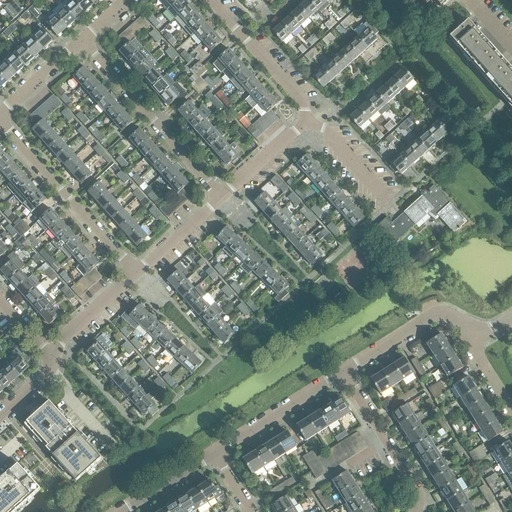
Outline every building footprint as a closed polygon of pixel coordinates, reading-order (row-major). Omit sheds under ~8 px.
[(14,0),(9,5),(18,15),(23,11),(14,0)] [(74,0),(73,0),(65,8),(76,20),(85,12),(74,0)] [(74,0),(85,12),(94,4),(90,0),(74,0)] [(158,0),(167,10),(178,0),(158,0)] [(175,19),(179,16),(190,6),(184,0),(178,0),(167,10),(175,19)] [(309,0),(307,0),(300,7),(310,18),(319,10),(309,0)] [(325,0),(309,0),(319,10),(328,2),(325,0)] [(29,10),(37,19),(42,15),(38,10),(40,7),(37,3),(29,10)] [(18,15),(9,5),(5,9),(14,19),(18,15)] [(179,16),(187,25),(198,15),(190,6),(179,16)] [(300,7),(291,15),(301,26),(310,18),(300,7)] [(332,7),(329,10),(339,21),(342,19),(332,7)] [(65,8),(56,16),(67,28),(76,20),(65,8)] [(337,13),(342,19),(346,15),(341,10),(337,13)] [(22,16),(26,21),(31,17),(27,12),(22,16)] [(148,19),(152,24),(157,20),(153,15),(148,19)] [(187,25),(195,33),(205,24),(198,15),(187,25)] [(291,15),(282,23),(292,34),(301,26),(291,15)] [(67,28),(56,16),(47,24),(58,36),(67,28)] [(142,16),(137,21),(146,30),(150,26),(142,16)] [(348,17),(344,21),(349,26),(353,22),(348,17)] [(333,18),(329,21),(333,27),(337,23),(333,18)] [(157,20),(152,24),(156,28),(161,24),(157,20)] [(137,21),(133,24),(141,34),(146,30),(137,21)] [(333,27),(329,21),(325,25),(330,30),(333,27)] [(349,26),(344,21),(340,24),(345,29),(349,26)] [(511,69),(469,21),(450,38),(511,106),(511,69)] [(292,34),(282,23),(273,32),(283,43),(292,34)] [(13,24),(8,28),(13,34),(17,30),(13,24)] [(133,24),(129,28),(137,38),(141,34),(133,24)] [(195,33),(203,42),(214,33),(205,24),(195,33)] [(33,37),(33,38),(43,50),(53,42),(42,29),(38,25),(29,33),(33,37)] [(13,34),(8,28),(4,32),(9,37),(13,34)] [(129,28),(124,32),(132,42),(135,39),(137,38),(129,28)] [(367,29),(359,37),(368,48),(377,40),(367,29)] [(149,34),(153,39),(158,34),(154,30),(149,34)] [(119,37),(127,46),(131,42),(132,42),(124,32),(119,37)] [(164,37),(168,41),(173,37),(169,33),(164,37)] [(214,33),(203,42),(211,52),(222,42),(214,33)] [(331,33),(327,37),(331,42),(335,39),(331,33)] [(158,34),(153,39),(157,43),(162,39),(158,34)] [(315,34),(311,37),(316,43),(320,39),(315,34)] [(173,37),(168,41),(172,46),(177,42),(173,37)] [(316,43),(311,37),(307,41),(312,46),(316,43)] [(331,42),(327,37),(323,40),(327,46),(331,42)] [(359,37),(350,45),(360,56),(368,48),(359,37)] [(33,38),(24,46),(34,58),(43,50),(33,38)] [(120,52),(128,61),(139,51),(139,52),(144,48),(135,39),(132,42),(131,42),(127,46),(120,52)] [(350,45),(341,53),(351,64),(360,56),(350,45)] [(24,46),(15,53),(26,66),(34,58),(24,46)] [(298,49),(303,54),(307,51),(302,46),(298,49)] [(165,52),(169,56),(174,52),(170,48),(165,52)] [(180,55),(184,59),(189,55),(185,50),(180,55)] [(218,60),(226,69),(237,59),(229,50),(218,60)] [(313,50),(309,53),(313,58),(317,55),(313,50)] [(128,61),(136,70),(147,60),(139,52),(139,51),(128,61)] [(174,52),(169,56),(173,61),(178,57),(174,52)] [(15,53),(6,61),(17,74),(26,66),(15,53)] [(313,58),(309,53),(305,57),(309,62),(313,58)] [(341,53),(332,61),(342,72),(351,64),(341,53)] [(189,55),(184,59),(188,64),(193,60),(189,55)] [(223,72),(231,81),(245,68),(237,59),(226,69),(223,72)] [(136,70),(144,79),(155,69),(147,60),(136,70)] [(6,61),(0,66),(0,72),(8,82),(17,74),(6,61)] [(332,61),(323,69),(333,80),(342,72),(332,61)] [(190,70),(194,75),(203,66),(199,62),(190,70)] [(182,70),(185,74),(190,70),(186,66),(182,70)] [(194,75),(198,79),(200,77),(207,71),(203,66),(194,75)] [(73,77),(82,87),(93,77),(85,67),(73,77)] [(231,81),(239,90),(253,77),(245,68),(231,81)] [(144,79),(152,88),(163,78),(155,69),(144,79)] [(333,80),(323,69),(314,77),(324,88),(333,80)] [(404,69),(395,77),(404,88),(413,80),(404,69)] [(194,75),(190,70),(185,74),(190,79),(194,75)] [(82,87),(89,95),(100,85),(93,77),(82,87)] [(191,85),(195,90),(204,82),(204,81),(200,77),(198,79),(191,85)] [(204,81),(204,82),(207,86),(212,81),(209,77),(204,81)] [(246,91),(250,96),(261,86),(253,77),(239,90),(243,94),(246,91)] [(395,77),(386,85),(395,96),(404,88),(395,77)] [(171,87),(163,78),(151,89),(154,92),(155,91),(160,97),(171,87)] [(212,81),(207,86),(208,86),(212,90),(216,86),(212,81)] [(204,82),(195,90),(199,94),(208,86),(207,86),(204,82)] [(89,95),(98,104),(109,94),(100,85),(89,95)] [(386,85),(377,93),(386,104),(395,96),(386,85)] [(261,86),(250,96),(246,100),(254,108),(258,105),(269,95),(261,86)] [(171,87),(160,97),(168,106),(179,97),(171,87)] [(205,96),(209,101),(214,96),(210,92),(205,96)] [(377,93),(368,101),(378,112),(386,104),(377,93)] [(60,98),(64,102),(69,98),(65,94),(60,98)] [(98,104),(105,113),(117,103),(109,94),(98,104)] [(54,95),(48,100),(57,109),(62,105),(54,95)] [(220,99),(224,103),(229,99),(225,95),(220,99)] [(258,105),(266,114),(267,114),(271,111),(278,105),(269,95),(258,105)] [(214,96),(209,101),(213,105),(218,101),(214,96)] [(415,100),(419,105),(423,101),(419,96),(415,99),(415,100)] [(69,98),(64,102),(68,107),(73,103),(69,98)] [(229,99),(224,103),(228,108),(233,104),(229,99)] [(48,100),(44,104),(53,113),(57,109),(48,100)] [(368,101),(359,109),(369,120),(378,112),(368,101)] [(178,112),(187,121),(198,111),(189,102),(178,112)] [(105,113),(114,122),(125,112),(117,103),(105,113)] [(425,103),(422,107),(426,112),(430,109),(425,103)] [(44,104),(40,108),(48,117),(53,113),(44,104)] [(410,104),(406,108),(410,113),(415,109),(410,104)] [(426,112),(422,107),(418,110),(422,116),(426,112)] [(40,108),(36,111),(44,120),(44,121),(48,117),(40,108)] [(61,113),(65,117),(70,113),(66,109),(61,113)] [(369,120),(359,109),(350,118),(360,128),(369,120)] [(221,114),(225,118),(230,114),(226,110),(221,114)] [(31,116),(39,125),(44,120),(36,111),(31,116)] [(187,121),(195,130),(206,120),(211,116),(209,114),(205,119),(198,111),(187,121)] [(266,114),(265,115),(273,124),(279,120),(271,111),(267,114),(266,114)] [(76,116),(80,120),(85,116),(81,112),(76,116)] [(125,112),(114,122),(122,131),(133,121),(125,112)] [(236,116),(240,121),(245,117),(241,112),(236,116)] [(70,113),(65,117),(69,122),(74,118),(70,113)] [(230,114),(225,118),(229,123),(234,119),(230,114)] [(265,115),(261,119),(269,128),(273,124),(265,115)] [(445,115),(437,123),(436,123),(446,134),(455,126),(445,115)] [(85,116),(80,120),(84,125),(89,121),(85,116)] [(245,117),(240,121),(244,126),(249,122),(245,117)] [(261,119),(256,123),(265,132),(269,128),(261,119)] [(408,119),(404,123),(408,128),(413,124),(408,119)] [(432,127),(427,132),(437,142),(446,134),(436,123),(437,123),(433,119),(429,123),(432,127)] [(33,130),(41,139),(52,129),(44,121),(44,120),(39,125),(33,130)] [(195,130),(203,139),(214,129),(206,120),(195,130)] [(392,120),(388,124),(392,129),(397,125),(392,120)] [(256,123),(253,126),(261,135),(265,132),(256,123)] [(408,128),(404,123),(400,126),(405,131),(408,128)] [(392,129),(388,124),(384,127),(389,132),(392,129)] [(203,139),(211,148),(222,138),(224,135),(216,126),(214,129),(203,139)] [(248,131),(252,135),(256,131),(252,126),(248,131)] [(77,131),(81,135),(86,131),(82,127),(77,131)] [(237,132),(241,137),(245,133),(242,128),(237,132)] [(41,139),(49,148),(60,138),(52,129),(41,139)] [(129,139),(137,149),(149,139),(141,129),(129,139)] [(92,134),(96,138),(101,134),(97,130),(92,134)] [(86,131),(81,135),(89,144),(94,140),(86,131)] [(261,135),(256,131),(252,135),(256,140),(261,135)] [(375,135),(380,140),(384,137),(379,131),(375,135)] [(427,132),(418,140),(428,151),(437,142),(427,132)] [(245,133),(241,137),(245,141),(249,137),(245,133)] [(101,134),(96,138),(100,143),(105,139),(101,134)] [(390,136),(386,139),(391,144),(394,141),(390,136)] [(49,148),(57,157),(68,147),(60,138),(49,148)] [(211,148),(219,156),(230,147),(222,138),(211,148)] [(137,149),(145,158),(157,147),(149,139),(137,149)] [(418,140),(409,148),(419,159),(428,151),(418,140)] [(93,149),(97,153),(102,148),(98,144),(93,149)] [(57,157),(65,165),(76,156),(68,147),(57,157)] [(145,158),(153,167),(165,156),(157,147),(145,158)] [(230,147),(219,156),(222,161),(221,162),(225,166),(227,165),(227,166),(231,162),(233,164),(239,158),(238,156),(230,147)] [(102,148),(97,153),(101,158),(106,153),(102,148)] [(409,148),(401,155),(411,166),(419,159),(409,148)] [(411,166),(401,155),(401,156),(397,152),(388,160),(392,164),(398,171),(401,175),(411,166)] [(65,165),(73,175),(84,165),(76,156),(65,165)] [(116,160),(120,164),(125,160),(121,156),(116,160)] [(153,167),(161,175),(172,165),(165,156),(153,167)] [(298,165),(306,174),(316,164),(308,156),(298,165)] [(0,161),(0,170),(3,174),(14,165),(6,157),(0,161)] [(125,160),(120,164),(124,169),(129,165),(125,160)] [(306,174),(314,183),(324,173),(316,164),(306,174)] [(398,171),(392,164),(389,167),(395,174),(398,171)] [(3,174),(11,183),(22,174),(14,165),(3,174)] [(84,165),(73,175),(81,184),(92,174),(84,165)] [(161,175),(169,184),(180,174),(172,165),(161,175)] [(117,175),(121,179),(125,175),(122,171),(117,175)] [(314,183),(322,192),(332,182),(324,173),(314,183)] [(7,186),(15,196),(30,183),(22,174),(11,183),(7,186)] [(132,178),(136,182),(141,178),(137,174),(132,178)] [(169,184),(178,194),(183,190),(189,184),(180,174),(169,184)] [(125,175),(121,179),(125,184),(130,180),(125,175)] [(276,176),(271,180),(279,189),(284,184),(276,176)] [(141,178),(136,182),(140,187),(145,183),(141,178)] [(287,182),(291,186),(295,182),(291,178),(287,182)] [(95,181),(88,188),(90,191),(98,184),(95,181)] [(88,192),(96,201),(107,191),(100,182),(98,184),(90,191),(88,192)] [(322,192),(330,200),(340,191),(332,182),(322,192)] [(27,201),(28,201),(38,192),(30,183),(15,196),(23,204),(27,201)] [(133,193),(137,197),(141,192),(134,184),(131,187),(135,191),(133,193)] [(280,188),(284,193),(288,189),(285,184),(280,188)] [(434,185),(421,197),(433,210),(429,214),(434,218),(438,214),(455,232),(467,221),(434,185)] [(144,191),(152,200),(157,196),(156,196),(160,192),(157,188),(153,192),(149,187),(144,191)] [(295,191),(298,196),(301,193),(302,194),(304,192),(300,187),(295,191)] [(183,190),(178,194),(186,203),(191,199),(183,190)] [(96,201),(104,210),(115,200),(107,191),(96,201)] [(330,200),(338,209),(348,200),(340,191),(330,200)] [(38,192),(28,201),(35,210),(46,200),(38,192)] [(141,192),(137,197),(141,202),(140,203),(144,208),(150,202),(141,192)] [(301,193),(298,196),(303,201),(308,196),(304,192),(302,194),(301,193)] [(255,202),(263,212),(274,202),(266,193),(255,202)] [(288,198),(293,203),(295,201),(294,200),(297,197),(293,193),(288,198)] [(178,194),(173,198),(181,207),(186,203),(178,194)] [(157,196),(152,200),(156,205),(161,200),(157,196)] [(295,201),(293,203),(296,207),(301,202),(297,197),(294,200),(295,201)] [(433,210),(421,197),(403,214),(414,227),(429,214),(433,210)] [(173,198),(169,202),(177,211),(181,207),(173,198)] [(104,210),(112,219),(123,209),(115,200),(104,210)] [(342,213),(346,218),(356,209),(348,200),(338,209),(334,213),(338,217),(342,213)] [(169,202),(165,206),(173,215),(177,211),(169,202)] [(263,212),(271,221),(282,211),(274,202),(263,212)] [(311,209),(315,213),(317,211),(318,212),(320,210),(316,205),(311,209)] [(173,215),(165,206),(160,210),(168,219),(173,215)] [(149,211),(153,215),(157,211),(153,207),(149,211)] [(4,213),(8,218),(11,216),(12,216),(14,215),(9,209),(4,213)] [(112,219),(120,228),(131,218),(123,209),(112,219)] [(356,209),(346,218),(354,227),(365,218),(356,209)] [(41,220),(49,229),(60,220),(52,210),(41,220)] [(317,211),(315,213),(319,218),(324,214),(320,210),(318,212),(317,211)] [(157,211),(153,215),(157,220),(161,216),(157,211)] [(271,221),(279,230),(290,220),(282,211),(271,221)] [(304,216),(309,220),(311,218),(310,217),(313,215),(309,211),(304,216)] [(414,227),(403,214),(401,216),(393,223),(387,217),(372,231),(389,250),(400,240),(399,240),(414,227)] [(311,218),(309,220),(312,224),(317,220),(313,215),(310,217),(311,218)] [(120,228),(128,237),(140,227),(131,218),(120,228)] [(49,229),(57,238),(68,228),(60,220),(49,229)] [(279,230),(287,239),(298,229),(290,220),(279,230)] [(14,230),(18,233),(27,225),(23,221),(14,229),(14,230)] [(327,227),(331,231),(333,229),(334,230),(336,228),(331,223),(327,227)] [(5,228),(9,233),(11,231),(12,232),(14,230),(14,229),(10,224),(5,228)] [(18,233),(22,238),(24,236),(26,234),(31,229),(27,225),(18,233)] [(140,227),(128,237),(137,247),(148,237),(140,227)] [(57,238),(65,247),(76,237),(68,228),(57,238)] [(217,238),(226,247),(236,236),(227,228),(217,238)] [(287,239),(295,248),(306,238),(298,229),(287,239)] [(320,233),(325,238),(327,236),(326,235),(328,233),(325,229),(320,233)] [(24,236),(28,240),(32,244),(34,242),(35,243),(37,240),(32,235),(30,237),(26,234),(24,236)] [(15,244),(19,248),(28,240),(24,236),(22,238),(15,244)] [(232,259),(235,255),(245,244),(236,236),(226,247),(223,250),(232,259)] [(65,247),(73,256),(84,246),(76,237),(65,247)] [(295,248),(303,257),(314,247),(306,238),(295,248)] [(28,240),(19,248),(23,253),(32,245),(32,244),(28,240)] [(235,255),(244,263),(254,252),(245,244),(235,255)] [(73,256),(81,265),(92,255),(84,246),(73,256)] [(314,247),(303,257),(312,266),(322,256),(314,247)] [(39,253),(48,262),(50,260),(51,261),(53,259),(44,248),(39,253)] [(253,271),(262,261),(254,252),(244,263),(240,267),(249,275),(253,271)] [(205,257),(208,262),(213,258),(209,253),(205,257)] [(77,269),(85,277),(89,273),(89,274),(90,273),(95,269),(100,264),(92,255),(81,265),(77,269)] [(50,260),(48,262),(56,271),(61,266),(53,259),(51,261),(50,260)] [(198,263),(202,267),(206,263),(202,259),(198,263)] [(1,271),(10,281),(21,271),(12,261),(1,271)] [(253,271),(261,279),(271,269),(262,261),(253,271)] [(214,268),(218,272),(220,270),(221,271),(224,268),(219,263),(214,268)] [(206,272),(210,276),(212,274),(214,271),(210,267),(206,272)] [(45,272),(49,277),(51,275),(52,276),(54,274),(49,268),(45,272)] [(220,270),(218,272),(222,277),(227,272),(224,268),(221,271),(220,270)] [(95,269),(90,273),(98,282),(103,278),(95,269)] [(261,279),(270,288),(280,277),(271,269),(261,279)] [(10,281),(17,289),(29,279),(21,271),(10,281)] [(60,275),(64,280),(66,277),(67,278),(69,276),(64,271),(60,275)] [(167,281),(176,290),(187,280),(178,271),(167,281)] [(212,274),(210,276),(214,281),(219,276),(214,271),(212,274)] [(89,273),(85,277),(93,286),(98,282),(90,273),(89,274),(89,273)] [(85,277),(81,281),(89,290),(93,286),(85,277)] [(280,277),(270,288),(278,295),(275,299),(279,303),(289,294),(285,290),(289,285),(280,277)] [(17,289),(26,299),(37,289),(29,279),(17,289)] [(176,290),(184,299),(195,289),(194,289),(187,280),(176,290)] [(81,281),(76,285),(85,294),(89,290),(81,281)] [(230,286),(234,290),(236,288),(237,289),(240,287),(235,282),(233,283),(232,282),(230,284),(231,285),(230,286)] [(85,294),(76,285),(71,289),(80,298),(85,294)] [(184,299),(192,308),(203,298),(203,299),(207,295),(199,285),(194,289),(195,289),(184,299)] [(222,289),(226,294),(228,293),(228,292),(230,289),(226,285),(222,289)] [(61,291),(64,295),(67,293),(67,294),(70,292),(65,287),(61,291)] [(236,288),(234,290),(238,295),(243,290),(240,287),(237,289),(236,288)] [(26,299),(33,307),(45,297),(37,289),(26,299)] [(228,293),(226,294),(230,299),(234,294),(230,289),(228,292),(228,293)] [(33,307),(41,316),(53,306),(45,297),(33,307)] [(192,308),(200,317),(211,307),(203,299),(203,298),(192,308)] [(252,306),(250,308),(254,313),(259,309),(255,305),(253,307),(252,306)] [(53,306),(41,316),(49,325),(61,315),(53,306)] [(130,317),(139,325),(149,315),(140,306),(130,317)] [(200,317),(208,326),(218,316),(211,307),(200,317)] [(244,310),(242,313),(245,317),(250,313),(245,308),(243,309),(244,310)] [(139,325),(148,334),(158,323),(149,315),(139,325)] [(208,326),(215,335),(226,325),(218,316),(208,326)] [(148,334),(156,341),(157,342),(167,331),(158,323),(148,334)] [(226,325),(215,335),(224,344),(235,335),(226,325)] [(121,331),(127,338),(131,333),(126,327),(121,331)] [(161,345),(166,350),(176,339),(167,331),(157,342),(156,341),(152,346),(157,350),(161,345)] [(114,338),(118,342),(122,338),(118,334),(114,338)] [(427,344),(434,356),(449,346),(442,335),(427,344)] [(88,353),(96,362),(107,352),(110,349),(105,344),(107,342),(101,336),(89,348),(91,350),(88,353)] [(131,342),(135,346),(137,344),(137,345),(140,343),(135,338),(131,342)] [(166,350),(174,358),(184,347),(176,339),(166,350)] [(122,346),(127,351),(129,350),(128,349),(131,346),(127,342),(122,346)] [(137,344),(135,346),(139,351),(144,347),(140,343),(137,345),(137,344)] [(19,357),(11,364),(20,375),(29,368),(26,364),(32,359),(21,346),(14,352),(19,357)] [(129,350),(127,351),(130,355),(135,351),(131,346),(128,349),(129,350)] [(434,356),(441,366),(456,357),(449,346),(434,356)] [(174,358),(183,366),(193,355),(184,347),(174,358)] [(96,362),(104,371),(115,361),(107,352),(96,362)] [(193,355),(183,366),(192,374),(202,363),(193,355)] [(147,360),(151,364),(153,362),(154,363),(156,361),(152,356),(147,360)] [(411,361),(415,367),(420,364),(416,357),(411,361)] [(456,357),(441,366),(448,377),(463,368),(456,357)] [(405,358),(394,365),(403,380),(414,373),(405,358)] [(138,364),(143,369),(145,368),(144,367),(147,364),(143,360),(138,364)] [(104,371),(112,380),(123,370),(115,361),(104,371)] [(11,364),(1,373),(11,384),(20,375),(11,364)] [(145,368),(143,369),(146,373),(151,369),(147,364),(144,367),(145,368)] [(415,367),(419,373),(424,370),(420,364),(415,367)] [(394,365),(383,372),(392,387),(403,380),(394,365)] [(112,380),(120,389),(131,379),(123,370),(112,380)] [(424,370),(419,373),(422,378),(427,375),(424,370)] [(392,387),(383,372),(371,379),(381,394),(392,387)] [(1,373),(0,373),(0,389),(2,391),(11,384),(1,373)] [(454,387),(461,398),(476,388),(469,377),(454,387)] [(120,389),(128,397),(139,388),(131,379),(120,389)] [(169,380),(166,382),(171,387),(175,392),(179,388),(172,379),(169,381),(169,380)] [(429,389),(432,394),(444,386),(441,381),(429,389)] [(444,386),(432,394),(435,399),(447,392),(444,386)] [(128,397),(136,407),(147,397),(146,396),(139,388),(128,397)] [(415,388),(410,392),(413,396),(418,393),(415,388)] [(461,398),(467,409),(483,399),(476,388),(461,398)] [(147,397),(136,407),(144,416),(146,414),(146,415),(149,413),(152,417),(159,411),(150,401),(155,397),(151,392),(146,396),(147,397)] [(410,392),(405,395),(408,400),(413,396),(410,392)] [(405,395),(399,398),(402,403),(408,400),(405,395)] [(341,398),(330,405),(339,420),(350,413),(341,398)] [(382,403),(381,403),(387,412),(396,407),(393,402),(390,398),(382,403)] [(402,403),(399,398),(393,402),(396,407),(402,403)] [(467,409),(474,419),(490,410),(483,399),(467,409)] [(53,404),(27,427),(75,482),(104,461),(53,404)] [(393,414),(400,425),(415,415),(408,404),(393,414)] [(330,405),(319,412),(328,427),(339,420),(330,405)] [(474,419),(481,430),(496,420),(490,410),(474,419)] [(319,412),(308,418),(317,433),(328,427),(319,412)] [(400,425),(407,436),(422,426),(415,415),(400,425)] [(317,433),(308,418),(297,425),(306,440),(317,433)] [(496,420),(481,430),(488,441),(503,432),(496,420)] [(407,436),(414,447),(429,437),(422,426),(407,436)] [(287,431),(276,438),(285,453),(297,446),(287,431)] [(358,432),(348,438),(351,443),(361,437),(358,432)] [(364,442),(361,437),(351,443),(354,448),(364,442)] [(414,447),(421,457),(436,448),(429,437),(414,447)] [(276,438),(265,445),(274,460),(285,453),(276,438)] [(348,438),(343,441),(350,452),(355,449),(354,448),(351,443),(348,438)] [(343,441),(338,444),(345,456),(350,452),(343,441)] [(494,451),(501,462),(511,455),(511,445),(509,441),(494,451)] [(355,449),(357,454),(367,447),(364,442),(354,448),(355,449)] [(338,444),(333,448),(339,459),(345,456),(338,444)] [(265,445),(254,452),(264,467),(274,460),(265,445)] [(469,453),(472,458),(484,451),(481,446),(469,453)] [(333,448),(327,451),(334,462),(339,459),(333,448)] [(421,457),(427,468),(443,459),(436,448),(421,457)] [(313,450),(308,454),(315,466),(320,462),(317,457),(313,450)] [(327,451),(322,454),(329,465),(334,462),(327,451)] [(484,451),(472,458),(476,463),(487,456),(484,451)] [(264,467),(254,452),(243,459),(252,474),(264,467)] [(303,457),(310,469),(315,466),(308,454),(303,457)] [(317,457),(320,462),(324,468),(329,465),(322,454),(317,457)] [(511,455),(501,462),(508,473),(511,470),(511,455)] [(427,468),(434,479),(450,470),(443,459),(427,468)] [(320,462),(315,466),(321,476),(327,473),(324,468),(320,462)] [(0,480),(0,511),(15,511),(16,511),(33,497),(41,489),(32,479),(29,475),(18,464),(2,479),(0,480)] [(315,466),(310,469),(317,479),(321,476),(315,466)] [(434,479),(441,490),(456,481),(450,470),(434,479)] [(333,481),(340,492),(355,483),(348,471),(333,481)] [(293,477),(287,480),(291,485),(296,482),(293,477)] [(211,480),(199,488),(208,503),(215,499),(216,500),(224,495),(219,486),(215,488),(211,480)] [(287,480),(282,484),(285,488),(291,485),(287,480)] [(441,490),(448,501),(463,492),(456,481),(441,490)] [(493,482),(489,485),(493,491),(497,488),(493,482)] [(340,492),(347,503),(362,494),(355,483),(340,492)] [(282,484),(276,487),(279,492),(285,488),(282,484)] [(479,488),(483,494),(488,490),(484,485),(479,488)] [(279,492),(276,487),(270,491),(273,496),(279,492)] [(199,488),(188,494),(198,509),(208,503),(199,488)] [(315,492),(322,504),(327,501),(320,489),(315,492)] [(488,490),(483,494),(490,505),(495,502),(488,490)] [(448,501),(455,511),(470,502),(463,492),(448,501)] [(188,494),(177,501),(184,511),(193,511),(198,509),(188,494)] [(347,503),(352,511),(356,511),(369,504),(362,494),(347,503)] [(272,505),(276,511),(286,511),(294,507),(287,496),(272,505)] [(184,511),(177,501),(166,508),(168,511),(184,511)] [(327,501),(322,504),(326,510),(331,506),(327,501)] [(476,511),(470,502),(455,511),(454,511),(476,511)]
